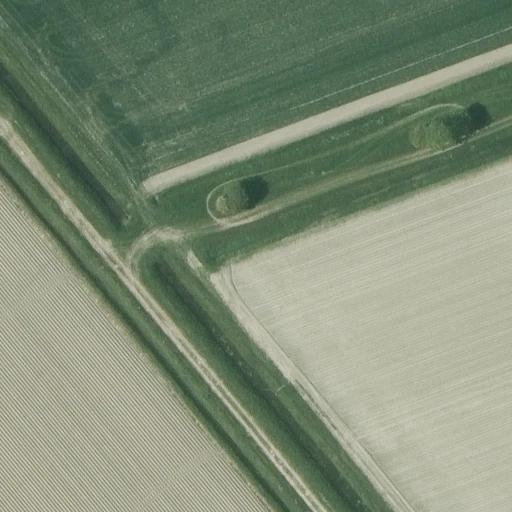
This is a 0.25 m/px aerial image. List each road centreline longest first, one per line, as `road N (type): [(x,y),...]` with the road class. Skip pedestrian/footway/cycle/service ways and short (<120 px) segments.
road 1 (track): [(113,269),(154,238),(198,242),(511,124)]
road 2 (track): [(320,511),(113,269)]
road 3 (track): [(113,269),(0,131)]
